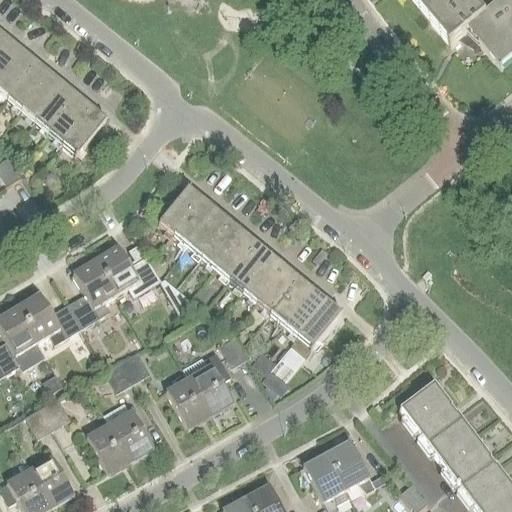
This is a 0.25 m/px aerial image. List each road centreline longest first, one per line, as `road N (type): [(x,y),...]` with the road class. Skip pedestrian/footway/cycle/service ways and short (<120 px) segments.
road 1 (residential): [(131,511),(322,398),(419,309)]
road 2 (residential): [(0,266),(113,193),(181,107)]
road 3 (residential): [(358,244),(181,107)]
road 4 (residential): [(467,147),(343,0)]
road 5 (residential): [(181,107),(49,0)]
road 6 (residential): [(358,244),(467,147)]
road 7 (residential): [(511,408),(419,309)]
